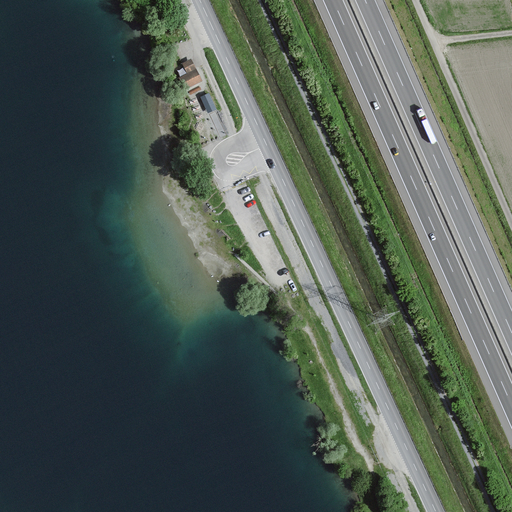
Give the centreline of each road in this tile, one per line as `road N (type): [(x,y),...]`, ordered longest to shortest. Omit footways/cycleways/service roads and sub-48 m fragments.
road 1 (tertiary): [(199,0),(435,511)]
road 2 (track): [(496,511),(261,0)]
road 3 (motorway): [(333,0),(511,405)]
road 4 (motorway): [(511,332),(365,0)]
road 5 (unclassified): [(511,222),(434,40)]
road 6 (track): [(260,132),(222,153),(262,238)]
